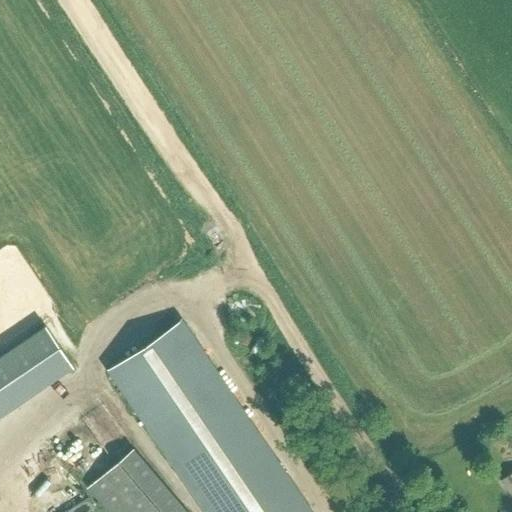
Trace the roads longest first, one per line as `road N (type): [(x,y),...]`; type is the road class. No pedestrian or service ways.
road 1 (track): [(75,0),(404,511)]
road 2 (unknown): [(246,264),(216,289),(131,306),(101,332),(74,399),(0,457)]
road 3 (unknown): [(336,511),(328,480),(201,291)]
